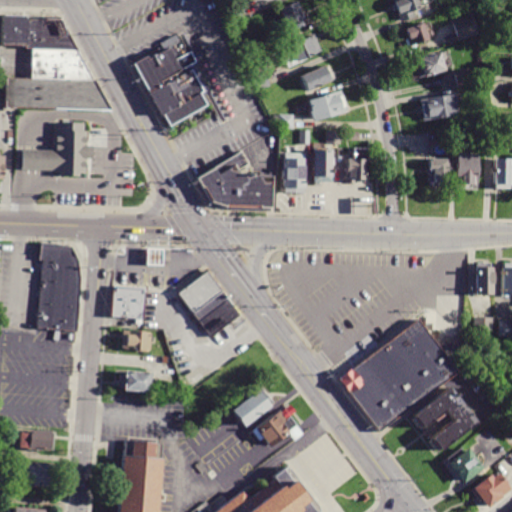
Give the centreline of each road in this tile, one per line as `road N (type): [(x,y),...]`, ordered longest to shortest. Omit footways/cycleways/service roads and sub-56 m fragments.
road 1 (residential): [(77,511),(101,226)]
road 2 (residential): [(392,232),(383,114),(341,0)]
road 3 (secondary): [(412,511),(271,325)]
road 4 (residential): [(392,232),(199,227)]
road 5 (secondary): [(155,148),(71,0)]
road 6 (tertiary): [(199,227),(51,224)]
road 7 (secondary): [(271,325),(199,227)]
road 8 (residential): [(511,232),(392,232)]
